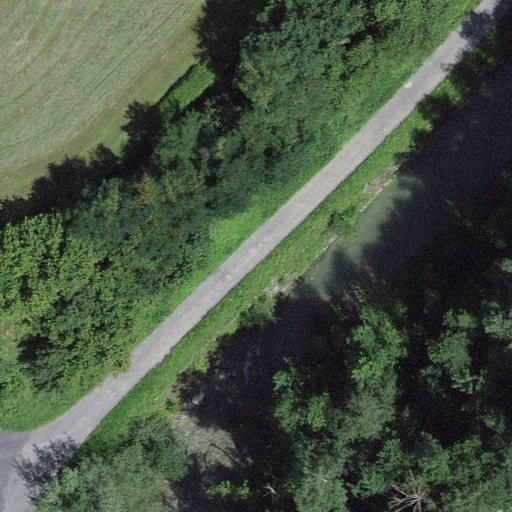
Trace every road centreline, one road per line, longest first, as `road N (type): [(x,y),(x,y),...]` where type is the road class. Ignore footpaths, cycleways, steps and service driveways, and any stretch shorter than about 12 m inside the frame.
road 1 (track): [(507,0),(136,368),(60,456)]
road 2 (track): [(289,0),(105,194),(0,242)]
